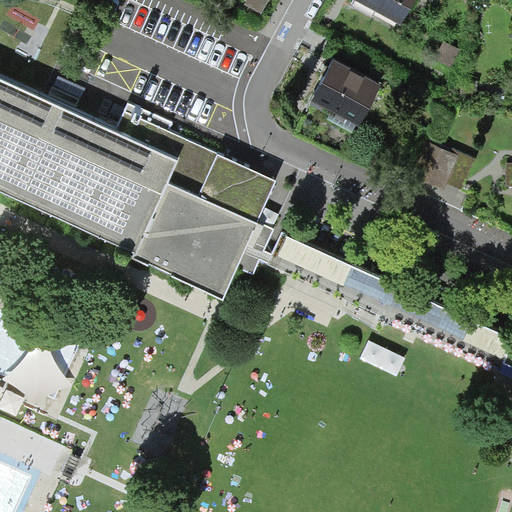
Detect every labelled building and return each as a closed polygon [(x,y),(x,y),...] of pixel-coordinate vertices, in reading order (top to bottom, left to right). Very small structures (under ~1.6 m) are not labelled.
[(403,29),(417,0),(361,0),(358,8),(403,29)] [(378,81),(384,67),(365,59),(359,73),(378,81)] [(359,132),(383,89),(337,64),(313,107),(359,132)] [(116,125),(0,73),(0,187),(227,289),(278,174),(125,105),(116,125)] [(511,368),(511,511),(511,331),(267,227),(256,255),(511,368)] [(371,336),(364,355),(401,368),(408,348),(371,336)]
